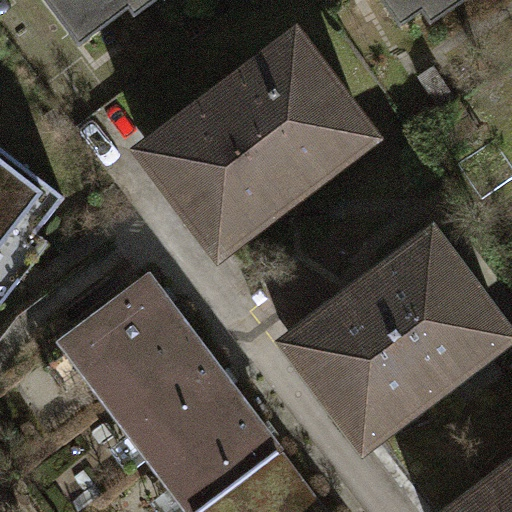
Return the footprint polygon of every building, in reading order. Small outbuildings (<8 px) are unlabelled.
[(43,0),(51,9),(64,2),(92,38),(128,10),(134,18),(156,0),(43,0)] [(380,0),(399,27),(423,10),(430,21),(454,6),(449,0),(380,0)] [(147,152),(217,245),(365,134),(294,41),(147,152)] [(458,101),(415,131),(434,158),(476,128),(458,101)] [(0,275),(60,195),(0,149),(0,275)] [(288,345),(361,442),(508,332),(435,235),(288,345)] [(66,342),(112,403),(192,343),(146,282),(66,342)] [(112,403),(153,458),(234,398),(192,343),(112,403)] [(153,458),(192,511),(196,511),(274,453),(234,398),(153,458)] [(196,511),(319,511),(274,453),(196,511)] [(511,511),(511,468),(452,511),(511,511)]
